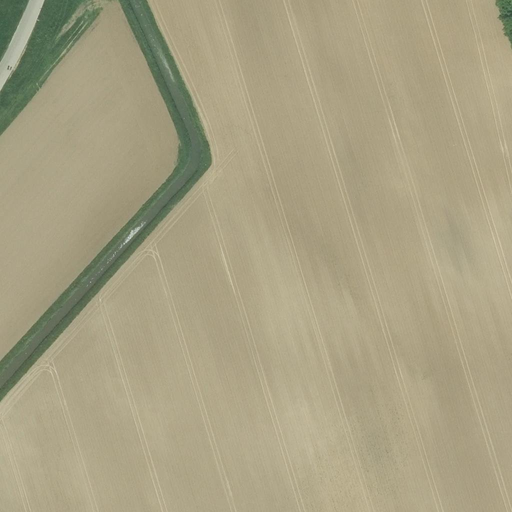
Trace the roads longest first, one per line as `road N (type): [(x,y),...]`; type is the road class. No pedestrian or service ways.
road 1 (unclassified): [(298,247),(511,195)]
road 2 (unclassified): [(511,145),(470,0)]
